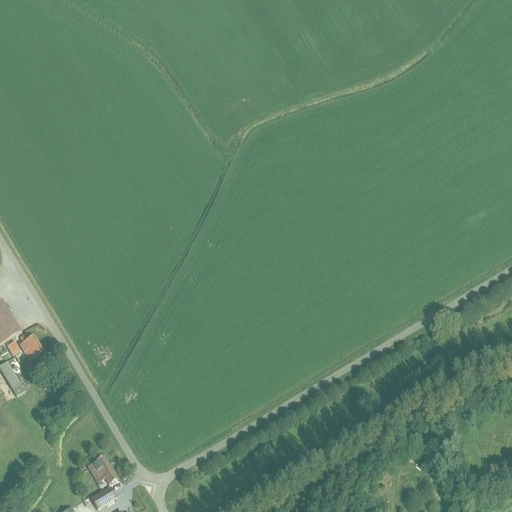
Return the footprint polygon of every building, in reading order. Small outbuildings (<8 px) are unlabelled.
[(13,357),(20,353),(12,340),(21,334),(1,303),(0,303),(0,347),(5,345),(13,357)] [(30,365),(44,356),(34,338),(27,342),(25,339),(20,342),(22,345),(19,347),(30,365)] [(24,394),(21,389),(7,365),(0,368),(0,373),(16,400),(24,394)] [(109,487),(118,482),(104,458),(87,468),(97,485),(105,480),(109,487)] [(97,511),(117,499),(111,489),(101,495),(104,499),(93,505),(97,511)]
